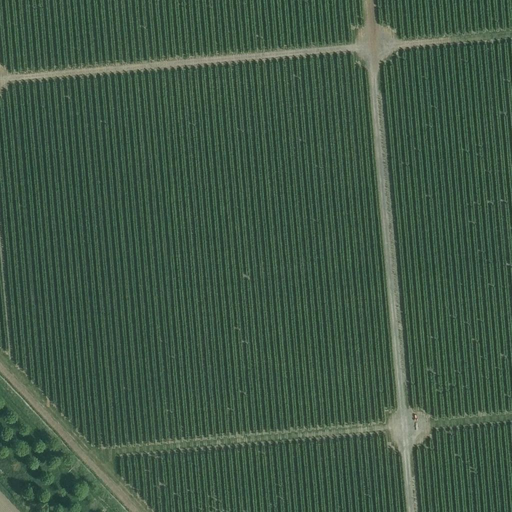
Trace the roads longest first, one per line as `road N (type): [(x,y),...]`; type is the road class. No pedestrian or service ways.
road 1 (track): [(372,73),(409,511)]
road 2 (track): [(114,511),(0,389)]
